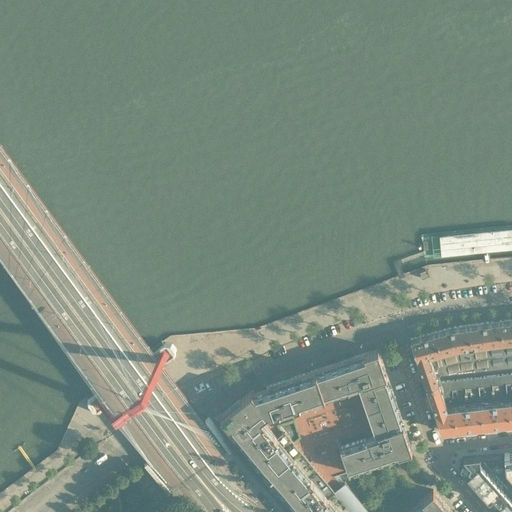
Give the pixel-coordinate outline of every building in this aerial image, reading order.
[(427,269),(420,272),(422,278),(430,275),(427,269)] [(511,365),(511,318),(500,320),(506,367),(511,365)] [(506,367),(500,320),(469,324),(475,370),(506,367)] [(475,370),(469,324),(452,327),(435,331),(447,373),(475,370)] [(447,373),(435,331),(410,338),(416,354),(420,365),(425,382),(426,385),(438,380),(437,378),(437,376),(441,374),(447,373)] [(176,349),(172,343),(164,343),(88,398),(86,406),(90,412),(98,413),(175,356),(176,349)] [(389,380),(378,348),(265,386),(253,391),(252,389),(220,414),(300,511),(453,511),(433,489),(406,511),(369,511),(344,481),(338,486),(330,478),(337,472),(338,474),(412,449),(389,380)] [(504,374),(491,375),(496,423),(510,422),(504,374)] [(480,377),(477,377),(483,425),(496,423),(491,375),(480,377)] [(483,425),(477,377),(450,380),(456,428),(483,425)] [(441,430),(456,428),(450,380),(448,380),(438,381),(438,380),(426,385),(441,430)] [(215,461),(193,431),(163,453),(184,483),(215,461)] [(500,453),(480,456),(480,464),(484,461),(501,459),(500,453)] [(480,464),(480,456),(463,458),(460,467),(460,468),(467,476),(480,464)] [(474,484),(491,469),(484,461),(480,464),(467,476),(474,484)] [(481,492),(498,477),(491,469),(474,484),(481,492)] [(488,500),(505,485),(498,477),(481,492),(488,500)] [(495,508),(511,493),(505,485),(488,500),(495,508)] [(498,511),(507,511),(511,508),(511,493),(495,508),(498,511)]
